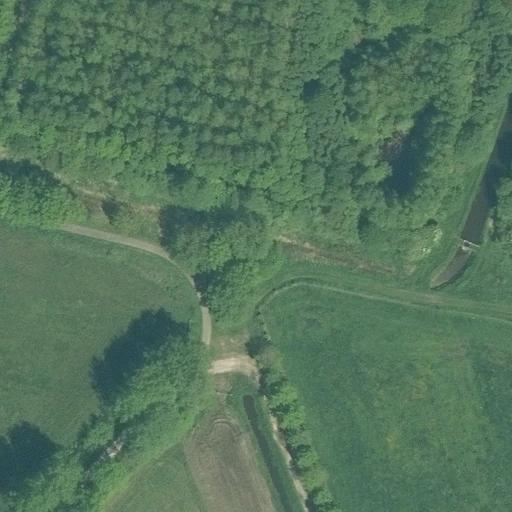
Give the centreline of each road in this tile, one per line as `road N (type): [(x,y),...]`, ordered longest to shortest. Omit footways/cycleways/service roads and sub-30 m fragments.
road 1 (track): [(233,365),(244,312),(266,282),(284,273),(447,304)]
road 2 (track): [(314,511),(259,376),(233,365),(191,374)]
road 3 (track): [(53,511),(191,374)]
road 4 (track): [(447,304),(479,265),(511,175)]
